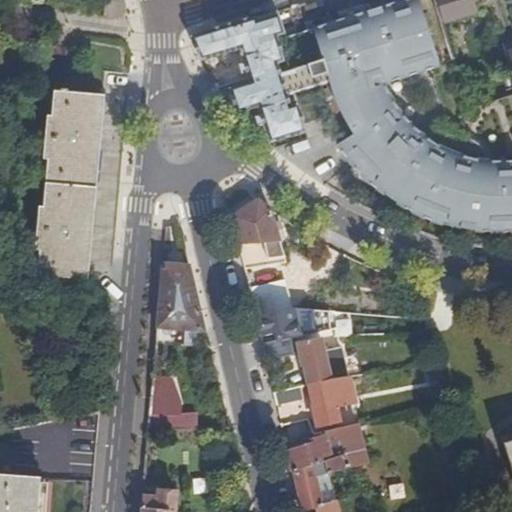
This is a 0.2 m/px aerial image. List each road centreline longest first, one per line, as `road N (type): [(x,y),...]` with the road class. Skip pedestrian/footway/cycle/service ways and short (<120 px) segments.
road 1 (residential): [(116,511),(144,206),(162,159)]
road 2 (residential): [(268,511),(191,168)]
road 3 (residential): [(511,292),(495,297),(392,264),(211,152)]
